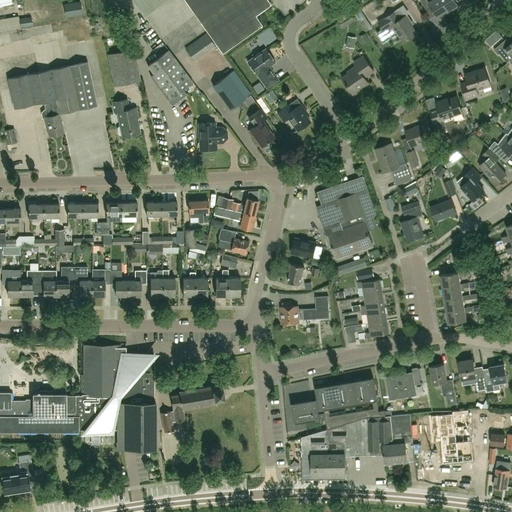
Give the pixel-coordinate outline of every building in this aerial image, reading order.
[(165,0),(132,0),(144,15),(165,0)] [(268,0),(184,0),(222,52),(262,24),(255,14),(271,3),(268,0)] [(415,0),(408,0),(405,2),(418,26),(427,21),(415,0)] [(441,0),(421,0),(427,9),(432,6),(439,17),(449,11),(441,0)] [(441,0),(449,11),(459,5),(458,4),(464,0),(441,0)] [(65,4),(67,15),(81,12),(80,2),(65,4)] [(365,17),(360,9),(354,13),(359,21),(360,23),(357,25),(360,30),(363,28),(366,32),(372,27),(365,17)] [(383,29),(377,33),(383,42),(389,38),(388,37),(384,30),(393,25),(397,31),(404,42),(417,33),(412,25),(409,21),(406,16),(400,19),(395,11),(378,22),(383,29)] [(351,13),(346,16),(338,21),(343,28),(347,26),(346,25),(349,23),(350,24),(356,20),(351,13)] [(21,28),(33,26),(31,16),(19,18),(21,28)] [(0,34),(15,30),(13,23),(0,26),(0,34)] [(497,31),(494,35),(498,40),(502,37),(497,31)] [(360,36),(362,43),(369,41),(367,33),(360,36)] [(348,35),(346,46),(354,48),(357,37),(348,35)] [(208,36),(187,51),(193,60),(215,44),(208,36)] [(511,42),(510,44),(506,40),(495,49),(499,54),(500,53),(504,57),(503,58),(508,63),(511,59),(511,42)] [(134,48),(108,54),(112,77),(125,75),(127,83),(140,80),(134,48)] [(265,48),(247,61),(257,75),(266,88),(278,79),(269,66),(275,61),(265,48)] [(188,93),(184,88),(192,82),(168,50),(148,65),(154,73),(151,75),(168,98),(168,99),(172,104),(188,93)] [(349,75),(343,79),(353,92),(368,82),(364,76),(373,70),(365,57),(355,63),(357,66),(348,73),(349,75)] [(97,104),(88,61),(50,69),(39,72),(8,78),(15,108),(44,102),(45,109),(41,112),(43,117),(45,116),(49,136),(64,132),(60,112),(97,104)] [(468,81),(462,83),(466,99),(480,94),(478,89),(491,85),(486,68),(474,72),(474,71),(465,73),(468,81)] [(251,94),(234,70),(213,85),(230,109),(251,94)] [(509,96),(506,87),(500,90),(504,101),(509,96)] [(278,98),(272,89),(264,94),(270,103),(278,98)] [(431,109),(436,125),(443,123),(441,119),(463,112),(458,96),(446,100),(445,99),(437,102),(438,107),(431,109)] [(117,112),(120,125),(118,126),(117,127),(118,133),(120,134),(122,134),(122,136),(140,132),(137,117),(138,117),(136,106),(129,108),(127,98),(112,101),(114,112),(117,112)] [(243,106),(254,113),(259,105),(248,98),(243,106)] [(289,104),(278,112),(284,121),(289,118),(297,130),(310,121),(304,112),(306,111),(301,103),(292,109),(289,104)] [(261,146),(274,137),(262,120),(267,117),(260,108),(249,117),(254,125),(249,129),(254,136),(254,135),(257,138),(256,139),(261,146)] [(495,114),(490,119),(495,124),(500,120),(495,114)] [(200,150),(214,150),(214,149),(217,149),(216,143),(218,143),(220,140),(223,142),(228,138),(227,131),(222,126),(216,127),(216,122),(199,123),(200,141),(198,142),(199,147),(200,147),(200,150)] [(427,124),(406,131),(408,137),(411,146),(432,139),(427,124)] [(7,144),(17,142),(14,128),(4,130),(7,144)] [(511,136),(508,134),(499,144),(495,141),(490,147),(500,156),(504,160),(509,153),(511,154),(511,136)] [(391,143),(376,149),(384,172),(391,169),(397,185),(412,179),(406,163),(399,166),(391,143)] [(469,152),(469,149),(466,145),(461,150),(465,155),(469,152)] [(500,156),(490,147),(483,156),(487,159),(480,165),(496,183),(506,174),(496,162),(500,156)] [(412,150),(406,152),(412,167),(413,169),(417,167),(416,166),(419,164),(420,165),(420,164),(414,149),(412,150)] [(440,165),(436,171),(443,175),(445,172),(447,170),(446,169),(440,165)] [(424,166),(417,168),(420,178),(427,176),(424,166)] [(473,168),(465,176),(464,175),(458,181),(474,200),(484,191),(476,182),(481,177),(473,168)] [(378,217),(362,170),(358,171),(360,177),(318,191),(322,204),(316,206),(324,227),(327,226),(337,258),(374,245),(369,231),(378,227),(375,218),(378,217)] [(446,181),(443,182),(449,196),(457,193),(452,179),(446,181)] [(409,185),(404,188),(408,195),(413,193),(409,185)] [(466,213),(461,196),(456,198),(461,214),(466,213)] [(243,212),(255,215),(258,200),(247,198),(245,205),(240,204),(241,203),(229,201),(229,198),(223,197),(221,206),(224,207),(224,208),(231,209),(238,211),(243,212)] [(396,209),(392,197),(385,199),(389,211),(396,209)] [(208,199),(189,201),(189,211),(190,217),(199,216),(199,222),(203,222),(203,211),(209,210),(208,199)] [(451,199),(431,207),(436,220),(457,212),(451,199)] [(162,214),(162,201),(146,201),(146,215),(162,214)] [(162,201),(162,214),(177,214),(177,201),(162,201)] [(405,214),(407,213),(409,219),(402,222),(408,240),(423,235),(417,217),(423,214),(419,201),(402,207),(405,214)] [(98,202),(83,203),(84,216),(98,216),(98,202)] [(122,215),(122,202),(106,202),(107,215),(122,215)] [(122,202),(122,215),(137,215),(137,202),(122,202)] [(44,221),(44,203),(29,204),(29,217),(44,217),(44,221)] [(59,203),(44,203),(44,221),(50,221),(50,216),(60,216),(59,203)] [(84,216),(83,203),(67,203),(68,216),(84,216)] [(216,205),(214,214),(222,216),(224,208),(224,207),(221,206),(216,205)] [(20,208),(5,208),(5,221),(21,221),(20,208)] [(238,211),(231,209),(229,217),(237,219),(242,220),(240,226),(251,229),(255,215),(243,212),(238,211)] [(511,238),(511,237),(511,224),(507,226),(509,234),(502,237),(504,243),(511,240),(511,238)] [(196,248),(195,228),(184,229),(185,246),(196,248)] [(231,250),(246,253),(249,241),(235,237),(236,231),(221,228),(219,239),(233,242),(231,250)] [(45,238),(45,245),(64,245),(64,244),(64,230),(64,229),(55,229),(55,238),(51,238),(51,234),(45,233),(45,238)] [(174,243),(177,244),(177,243),(184,242),(184,230),(177,230),(177,237),(172,237),(172,235),(162,236),(162,243),(163,243),(173,243),(174,243)] [(162,243),(162,236),(152,236),(149,236),(149,231),(142,231),(143,243),(149,243),(152,243),(163,243),(162,243)] [(295,237),(292,253),(313,258),(316,242),(295,237)] [(174,243),(173,243),(163,243),(163,244),(163,247),(163,253),(179,253),(179,246),(177,247),(177,244),(174,243)] [(494,250),(491,243),(484,246),(487,253),(494,250)] [(84,244),(73,244),(74,244),(74,254),(80,254),(80,245),(84,245),(84,244)] [(163,244),(147,244),(147,253),(163,253),(163,247),(163,244)] [(197,252),(195,258),(203,260),(204,254),(203,254),(203,250),(198,248),(197,252)] [(73,260),(73,252),(61,252),(61,260),(73,260)] [(325,267),(327,260),(313,257),(313,258),(312,258),(312,260),(311,264),(325,267)] [(289,281),(300,284),(304,266),(290,263),(289,270),(291,271),(289,281)] [(456,273),(444,274),(441,275),(443,287),(461,284),(460,276),(468,275),(467,271),(470,270),(469,263),(455,266),(456,273)] [(61,266),(61,276),(63,276),(63,280),(57,280),(57,295),(69,295),(69,283),(74,283),(74,266),(61,266)] [(92,280),(92,279),(88,279),(88,266),(74,266),(74,283),(80,283),(80,295),(92,295),(92,280)] [(318,276),(320,268),(313,267),(311,275),(318,276)] [(373,268),(357,270),(358,278),(374,276),(373,268)] [(157,269),(157,277),(150,277),(151,295),(163,295),(163,269),(157,269)] [(169,269),(163,269),(163,295),(175,295),(175,277),(169,277),(169,269)] [(228,295),(228,277),(228,269),(224,269),(222,271),(222,277),(216,277),(216,295),(228,295)] [(21,295),(21,279),(14,279),(14,270),(2,270),(2,283),(8,283),(8,295),(21,295)] [(21,279),(21,295),(33,295),(33,282),(38,282),(38,270),(27,270),(27,279),(21,279)] [(50,270),(38,270),(38,282),(44,282),(44,295),(57,295),(57,280),(56,280),(56,270),(50,270)] [(99,280),(92,280),(92,295),(105,295),(105,283),(111,283),(110,270),(99,270),(99,280)] [(122,270),(110,270),(111,283),(116,283),(116,295),(129,295),(128,279),(122,279),(122,270)] [(128,279),(129,295),(141,295),(141,283),(146,283),(146,270),(135,270),(135,279),(128,279)] [(196,295),(195,277),(195,272),(190,272),(190,277),(183,277),(183,295),(196,295)] [(195,277),(196,295),(208,295),(208,277),(195,277)] [(228,277),(228,295),(240,295),(240,277),(228,277)] [(365,296),(383,293),(381,279),(363,282),(362,281),(358,281),(359,287),(363,286),(365,296)] [(502,279),(496,282),(499,289),(505,287),(502,279)] [(461,284),(443,287),(445,299),(463,296),(462,288),(469,287),(469,282),(461,284)] [(366,305),(361,306),(361,309),(361,310),(385,306),(383,293),(365,296),(366,305)] [(477,293),(463,296),(445,299),(447,310),(465,307),(464,300),(478,297),(477,293)] [(283,306),(281,307),(282,324),(299,323),(299,319),(304,318),(304,319),(330,318),(329,295),(316,296),(316,308),(299,309),(299,305),(292,306),(292,302),(283,303),(283,306)] [(385,306),(361,310),(362,314),(368,313),(369,322),(387,319),(385,306)] [(465,308),(465,307),(447,310),(449,323),(467,320),(466,311),(473,310),(472,306),(465,308)] [(358,317),(345,319),(346,325),(359,323),(358,317)] [(387,319),(369,322),(371,332),(366,332),(367,337),(372,337),(371,335),(390,332),(387,319)] [(353,325),(345,327),(348,340),(355,339),(353,325)] [(79,395),(76,395),(76,411),(75,411),(75,415),(79,415),(79,429),(85,429),(85,431),(92,431),(92,434),(101,434),(101,431),(111,431),(112,429),(118,429),(118,448),(156,448),(156,401),(154,401),(154,353),(126,353),(126,347),(119,347),(119,345),(84,345),(84,374),(82,374),(82,395),(79,395)] [(487,391),(483,367),(475,368),(473,358),(459,361),(462,379),(476,377),(479,393),(487,391)] [(444,364),(431,366),(434,383),(441,381),(444,396),(447,395),(449,405),(457,403),(453,379),(447,380),(444,364)] [(483,367),(487,391),(500,389),(499,381),(507,380),(505,364),(491,367),(491,368),(484,369),(483,367)] [(412,369),(413,372),(386,377),(390,399),(417,394),(415,384),(423,383),(421,368),(412,369)] [(325,418),(327,428),(327,429),(358,420),(369,417),(386,415),(385,410),(379,411),(374,377),(315,387),(317,398),(292,403),(295,423),(325,418)] [(173,409),(161,412),(164,431),(173,429),(172,421),(176,421),(185,420),(183,408),(216,402),(216,398),(225,397),(223,387),(214,389),(213,385),(179,391),(180,394),(171,395),(173,409)] [(11,391),(0,391),(0,431),(79,431),(79,429),(79,415),(75,415),(75,411),(76,411),(76,395),(76,394),(53,394),(53,390),(33,390),(33,396),(26,396),(26,399),(11,399),(11,391)] [(485,401),(479,398),(477,404),(483,406),(482,407),(489,408),(487,400),(486,400),(485,401)] [(469,408),(453,410),(453,412),(431,414),(434,442),(441,441),(443,463),(474,460),(469,408)] [(369,417),(358,420),(359,453),(365,453),(365,449),(384,449),(385,462),(408,460),(407,443),(414,442),(411,413),(408,413),(402,413),(402,414),(391,415),(386,415),(369,417)] [(327,429),(327,428),(303,435),(303,459),(304,474),(346,473),(346,454),(359,453),(358,420),(327,429)] [(492,433),(491,444),(504,445),(505,434),(492,433)] [(415,454),(416,464),(426,463),(425,453),(415,454)] [(30,488),(28,478),(34,477),(32,459),(19,461),(21,473),(2,476),(5,492),(30,488)] [(511,462),(498,460),(494,486),(495,487),(495,488),(502,489),(502,487),(507,488),(510,470),(511,464),(510,464),(511,462)]
